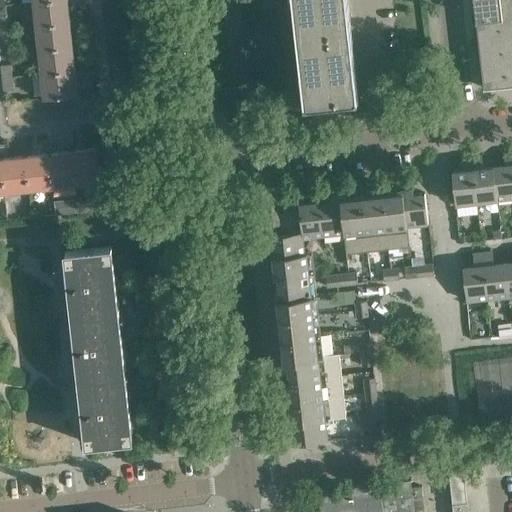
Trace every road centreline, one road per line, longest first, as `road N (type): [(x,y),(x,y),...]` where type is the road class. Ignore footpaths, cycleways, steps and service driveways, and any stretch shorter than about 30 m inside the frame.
road 1 (unclassified): [(244,481),(207,157)]
road 2 (residential): [(207,157),(464,126)]
road 3 (residential): [(244,481),(458,454)]
road 4 (unclassified): [(207,157),(193,0)]
road 5 (residential): [(464,126),(450,0)]
road 6 (unclassified): [(124,492),(244,481)]
